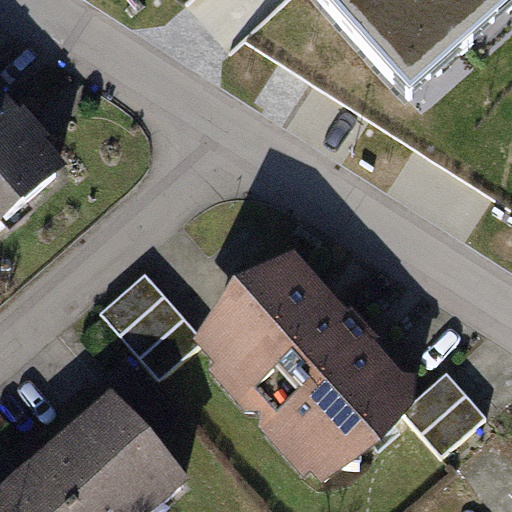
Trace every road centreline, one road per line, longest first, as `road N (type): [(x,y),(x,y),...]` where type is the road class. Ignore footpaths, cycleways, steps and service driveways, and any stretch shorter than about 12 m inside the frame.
road 1 (residential): [(226,130),(511,312)]
road 2 (residential): [(0,355),(181,196),(226,130)]
road 3 (residential): [(22,0),(226,130)]
